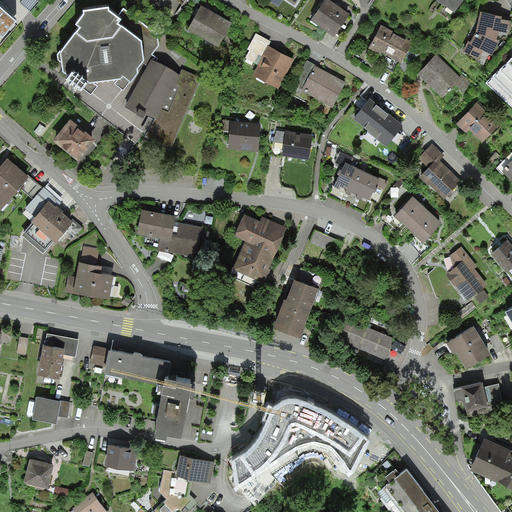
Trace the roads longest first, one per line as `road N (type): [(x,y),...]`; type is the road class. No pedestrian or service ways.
road 1 (residential): [(411,362),(421,316),(410,272),(349,225),(293,204),(164,192),(90,205)]
road 2 (residential): [(226,0),(368,79),(511,209)]
road 3 (residential): [(266,354),(253,416),(223,445),(80,431),(0,445)]
road 4 (secondary): [(145,331),(0,303)]
road 5 (secondary): [(476,511),(380,404)]
road 6 (residential): [(90,205),(145,290),(145,331)]
road 7 (secondary): [(380,404),(318,369),(266,354)]
road 8 (residential): [(0,120),(90,205)]
road 9 (secondary): [(266,354),(145,331)]
